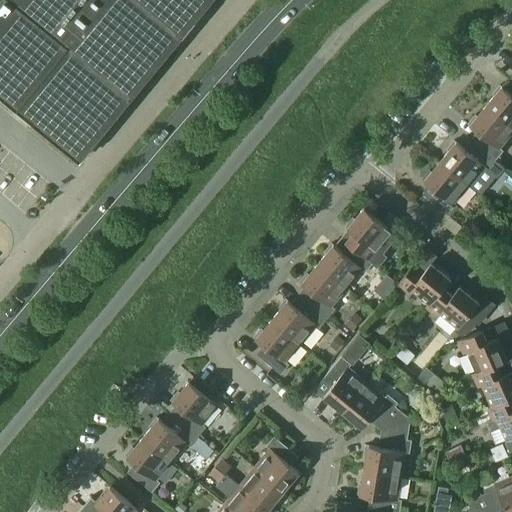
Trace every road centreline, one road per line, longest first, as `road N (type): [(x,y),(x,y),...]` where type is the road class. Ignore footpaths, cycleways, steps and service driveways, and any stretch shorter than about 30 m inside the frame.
road 1 (secondary): [(0,339),(295,0)]
road 2 (unclassified): [(0,284),(242,0)]
road 3 (residential): [(216,347),(222,328),(345,180),(374,181)]
road 4 (residential): [(51,511),(178,357),(216,347)]
road 5 (residential): [(374,181),(511,13)]
road 6 (residential): [(304,511),(318,494),(322,445),(216,347)]
road 7 (residential): [(511,298),(374,181)]
